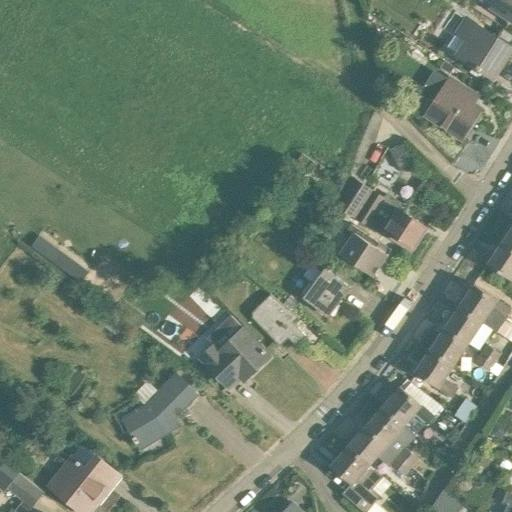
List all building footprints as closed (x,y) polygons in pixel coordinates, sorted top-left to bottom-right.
[(511,22),(511,0),(480,0),(480,1),(511,22)] [(511,51),(511,47),(477,25),(465,18),(454,34),(466,42),(457,55),(494,79),(511,51)] [(442,68),(452,75),(456,67),(446,61),(442,68)] [(472,105),(477,97),(450,80),(427,116),(462,139),(481,110),(472,105)] [(361,166),(371,143),(374,144),(382,119),(374,112),(373,113),(352,163),(361,166)] [(401,172),(414,166),(403,144),(390,151),(401,172)] [(311,173),(317,164),(302,154),(292,170),(299,175),(311,173)] [(428,228),(398,209),(401,205),(387,196),(384,200),(346,175),(334,206),(356,219),(382,237),(386,230),(414,249),(428,228)] [(374,277),(391,250),(351,224),(343,236),(350,240),(341,255),(374,277)] [(511,249),(511,228),(502,243),(511,249)] [(511,249),(502,243),(487,265),(511,281),(511,249)] [(329,317),(350,287),(325,269),(304,298),(329,317)] [(496,333),(511,310),(474,285),(459,307),(483,323),(483,324),(496,333)] [(296,346),(306,336),(293,323),(299,317),(271,295),(252,313),(252,318),(259,326),(280,347),(289,339),(296,346)] [(469,345),(483,324),(483,323),(459,307),(445,329),(469,345)] [(138,325),(144,316),(133,309),(127,318),(138,325)] [(250,376),(270,357),(242,327),(218,351),(214,346),(201,359),(228,387),(245,371),(250,376)] [(454,367),(469,345),(445,329),(430,351),(454,367)] [(501,354),(487,345),(482,353),(495,362),(501,354)] [(453,398),(467,376),(454,367),(430,351),(415,373),(453,398)] [(489,372),(495,362),(482,353),(475,363),(489,372)] [(166,430),(197,396),(174,376),(145,406),(125,419),(143,449),(168,435),(166,430)] [(442,424),(434,417),(400,387),(383,407),(404,426),(415,414),(435,432),(442,424)] [(415,436),(404,426),(383,407),(365,427),(387,446),(399,456),(411,467),(418,459),(405,448),(415,436)] [(455,415),(466,423),(470,416),(460,409),(455,415)] [(508,427),(496,422),(491,435),(502,440),(508,427)] [(411,467),(399,456),(387,446),(365,427),(348,446),(370,465),(378,456),(391,468),(393,466),(404,475),(411,467)] [(487,469),(493,455),(487,453),(493,439),(483,435),(477,449),(476,448),(470,462),(487,469)] [(31,509),(44,493),(19,473),(24,466),(0,447),(0,446),(0,489),(4,493),(7,489),(31,509)] [(367,511),(381,496),(372,488),(382,476),(370,465),(348,446),(331,467),(351,484),(342,494),(362,511),(367,511)] [(80,511),(90,511),(120,475),(97,457),(87,469),(72,458),(49,487),(80,511)] [(511,511),(511,492),(507,491),(502,504),(507,506),(504,511),(511,511)]
